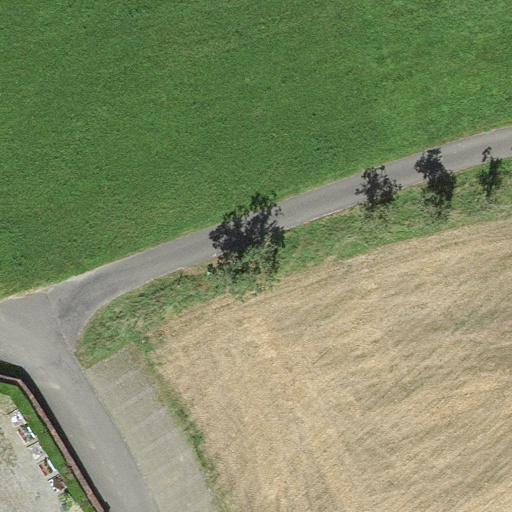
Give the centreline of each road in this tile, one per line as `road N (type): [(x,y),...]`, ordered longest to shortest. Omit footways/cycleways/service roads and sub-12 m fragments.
road 1 (unclassified): [(21,326),(249,225),(511,141)]
road 2 (unclassified): [(127,511),(21,326)]
